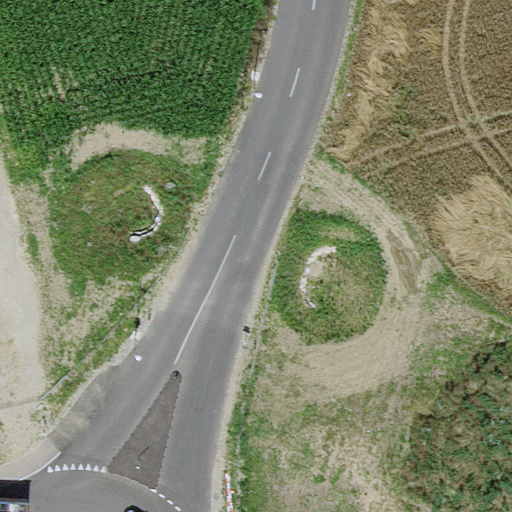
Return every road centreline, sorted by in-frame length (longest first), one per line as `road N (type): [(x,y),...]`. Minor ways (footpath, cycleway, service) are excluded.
road 1 (unclassified): [(164,0),(182,193),(140,504)]
road 2 (primary): [(140,504),(103,491),(63,490),(6,511)]
